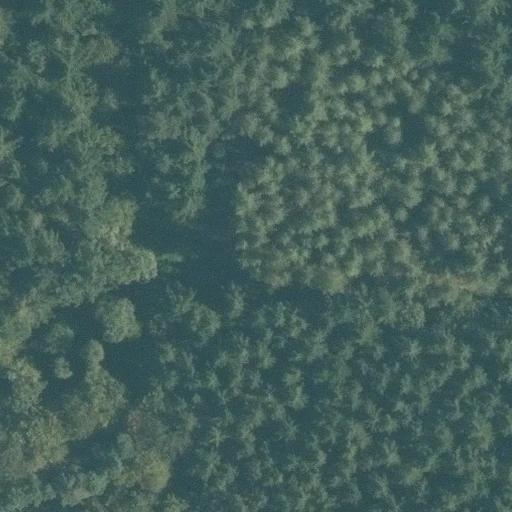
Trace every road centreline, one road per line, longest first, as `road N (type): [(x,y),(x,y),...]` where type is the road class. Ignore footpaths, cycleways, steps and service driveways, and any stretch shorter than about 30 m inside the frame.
road 1 (track): [(0,333),(146,276),(224,271),(511,283)]
road 2 (track): [(216,511),(146,276)]
